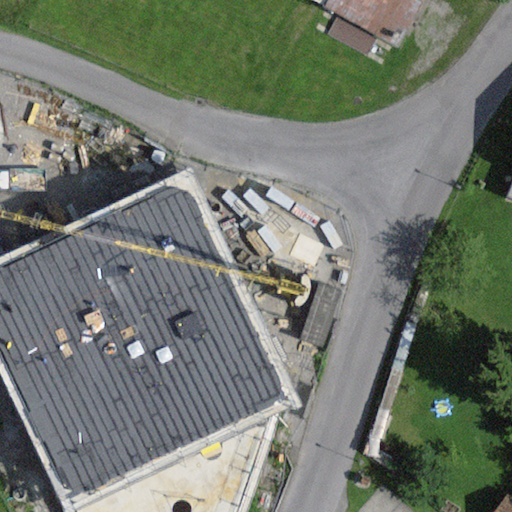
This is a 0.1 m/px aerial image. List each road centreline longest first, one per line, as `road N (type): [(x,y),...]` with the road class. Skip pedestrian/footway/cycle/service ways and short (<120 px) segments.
road 1 (residential): [(431,184),(244,140),(95,74),(0,45)]
road 2 (residential): [(316,511),(431,184)]
road 3 (residential): [(431,184),(511,54)]
